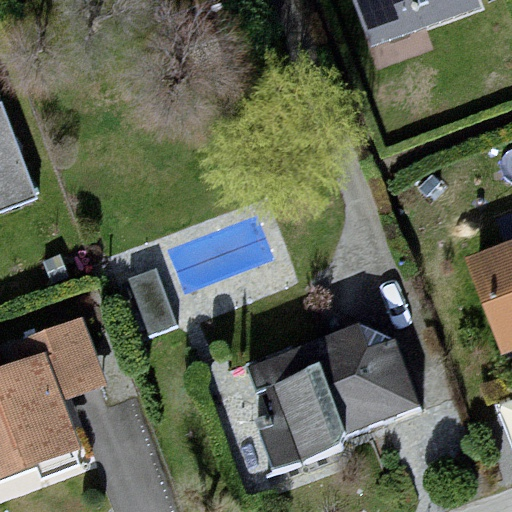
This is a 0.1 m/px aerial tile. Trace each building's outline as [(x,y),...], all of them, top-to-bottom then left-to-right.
[(349,0),(368,56),(484,17),(478,0),(349,0)] [(0,214),(38,202),(0,90),(0,214)] [(511,252),(465,270),(503,365),(511,361),(511,252)] [(103,397),(82,335),(0,356),(0,492),(81,465),(61,410),(103,397)] [(360,337),(250,382),(267,432),(255,435),(271,484),(342,460),(346,444),(426,420),(400,353),(360,337)]
